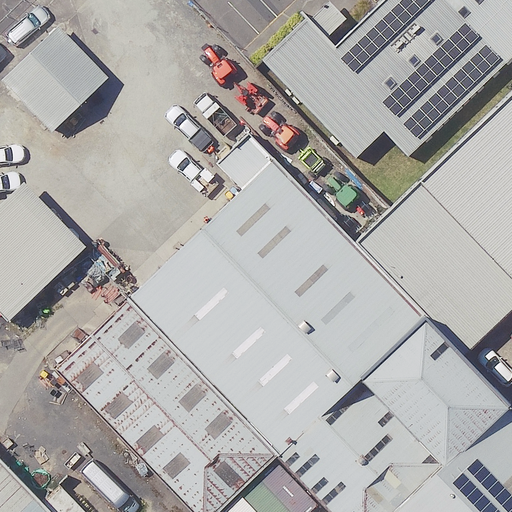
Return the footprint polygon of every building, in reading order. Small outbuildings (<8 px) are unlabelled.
[(360,184),(467,84),(388,0),(365,0),(283,77),(257,48),(212,90),(306,191),(338,161),(360,184)] [(113,79),(62,25),(7,77),(58,131),(113,79)] [(511,336),(511,65),(364,205),(474,321),(499,348),(511,336)] [(90,248),(30,184),(0,211),(0,303),(14,319),(90,248)] [(283,427),(368,348),(294,269),(219,189),(80,319),(230,477),(283,427)] [(474,321),(364,205),(294,269),(368,348),(404,386),(474,321)] [(113,511),(206,511),(236,484),(230,477),(80,319),(1,393),(113,511)] [(511,336),(499,348),(476,370),(511,408),(511,336)] [(368,348),(283,427),(363,511),(370,511),(451,436),(404,386),(368,348)] [(236,484),(262,511),(363,511),(283,427),(230,477),(236,484)] [(511,511),(511,500),(451,436),(370,511),(511,511)] [(262,511),(236,484),(206,511),(262,511)]
